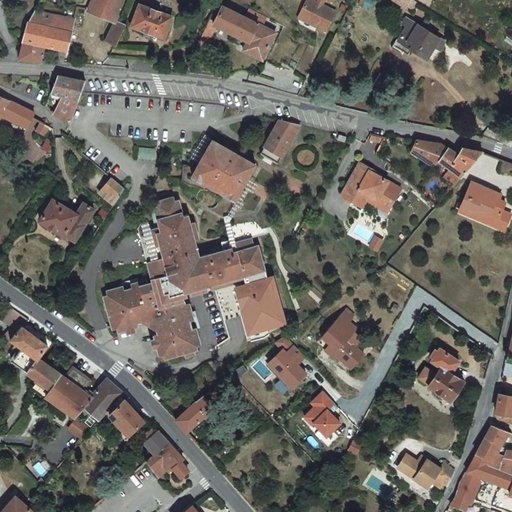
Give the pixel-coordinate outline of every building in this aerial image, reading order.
[(90,0),(87,11),(113,21),(124,0),(90,0)] [(215,9),(205,28),(202,35),(196,46),(204,50),(217,25),(213,23),(221,6),(223,7),(226,0),(219,0),(219,2),(215,9)] [(234,0),(226,0),(223,7),(244,18),(250,8),(234,0)] [(311,0),(305,0),(299,13),(313,20),(319,22),(317,26),(325,31),(334,11),(321,4),(316,2),(311,0)] [(138,4),(130,25),(163,38),(171,17),(138,4)] [(244,18),(223,7),(221,6),(213,23),(217,25),(247,41),(242,50),(262,60),(275,32),(263,26),(267,17),(250,8),(244,18)] [(44,46),(61,50),(67,52),(67,50),(68,47),(70,41),(71,33),(74,19),(72,19),(33,11),(32,14),(29,19),(27,24),(26,26),(26,28),(22,41),(44,46)] [(296,17),(317,26),(319,22),(313,20),(299,13),(296,17)] [(126,26),(113,21),(103,40),(115,44),(117,45),(126,26)] [(412,24),(403,39),(417,47),(414,53),(429,61),(441,40),(412,24)] [(403,39),(397,49),(412,57),(414,53),(417,47),(403,39)] [(21,44),(17,59),(21,59),(28,60),(40,61),(44,46),(22,41),(21,44)] [(63,63),(67,52),(61,50),(57,62),(63,63)] [(62,119),(70,125),(86,80),(78,79),(57,75),(50,92),(60,94),(53,113),(55,115),(62,119)] [(13,102),(0,95),(0,114),(26,128),(32,116),(34,114),(33,113),(31,112),(29,110),(28,109),(26,108),(24,107),(13,102)] [(295,113),(285,111),(266,146),(262,153),(279,163),(306,116),(301,115),(295,113)] [(53,129),(45,124),(39,133),(47,139),(53,129)] [(381,141),(383,136),(370,132),(369,138),(381,141)] [(211,137),(205,133),(191,157),(199,162),(205,152),(203,151),(211,137)] [(256,164),(212,139),(205,152),(199,162),(192,175),(235,200),(237,197),(243,187),(249,176),(256,164)] [(454,153),(441,144),(438,143),(433,142),(428,141),(416,139),(410,149),(430,162),(435,157),(449,167),(462,176),(462,175),(471,166),(454,153)] [(454,153),(471,166),(482,152),(479,152),(476,151),(471,150),(461,147),(458,152),(456,151),(454,153)] [(347,198),(363,208),(369,196),(395,211),(405,192),(385,180),(381,178),(379,181),(372,178),(376,172),(365,166),(347,198)] [(462,176),(449,167),(442,176),(454,185),(458,180),(462,176)] [(387,177),(376,172),(372,178),(379,181),(381,178),(385,180),(387,177)] [(227,226),(238,207),(241,208),(245,201),(243,200),(248,190),(253,192),(258,182),(249,176),(243,187),(245,188),(239,198),(237,197),(235,200),(227,214),(220,217),(227,236),(231,249),(235,248),(232,239),(227,226)] [(124,187),(111,177),(99,192),(114,204),(120,194),(123,190),(124,187)] [(475,183),(463,205),(476,213),(473,219),(503,235),(511,219),(503,214),(507,206),(501,203),(498,202),(501,196),(475,183)] [(130,231),(133,239),(144,236),(153,260),(141,265),(148,285),(144,286),(143,282),(134,285),(135,289),(127,292),(126,287),(109,293),(110,297),(106,299),(117,332),(122,331),(123,335),(139,329),(138,326),(142,324),(158,332),(159,336),(155,337),(162,358),(166,357),(167,361),(188,354),(189,359),(197,356),(196,352),(200,350),(181,293),(189,290),(191,295),(207,289),(205,285),(210,283),(212,288),(245,277),(249,289),(265,283),(262,275),(271,273),(260,239),(251,242),(249,234),(232,239),(235,248),(231,249),(227,236),(218,239),(220,243),(208,247),(209,252),(198,255),(185,214),(180,216),(174,199),(170,200),(169,196),(152,202),(154,206),(150,207),(156,224),(142,228),(141,223),(133,226),(130,231)] [(392,215),(395,211),(369,196),(363,208),(367,210),(372,203),(392,215)] [(53,198),(39,219),(74,242),(94,210),(83,204),(77,213),(53,198)] [(459,203),(456,209),(473,219),(476,213),(463,205),(459,203)] [(133,239),(141,265),(153,260),(144,236),(133,239)] [(22,314),(7,304),(0,312),(0,316),(20,331),(23,328),(29,320),(22,314)] [(17,334),(11,341),(22,349),(12,362),(27,374),(39,358),(38,358),(48,346),(23,328),(20,331),(20,332),(17,334)] [(339,333),(328,346),(336,352),(334,355),(351,370),(364,355),(339,333)] [(283,349),(268,362),(290,385),(305,372),(298,364),(306,357),(286,335),(276,341),(283,349)] [(506,357),(502,379),(510,382),(511,380),(511,372),(511,371),(511,338),(508,357),(506,357)] [(425,368),(418,378),(428,385),(427,387),(450,402),(464,381),(450,372),(458,361),(438,349),(437,351),(434,349),(429,357),(432,359),(430,362),(440,367),(435,375),(425,368)] [(74,417),(82,407),(91,397),(81,390),(90,379),(73,366),(65,378),(41,360),(39,358),(27,374),(35,380),(45,387),(51,391),(46,397),(64,410),(71,415),(74,417)] [(290,385),(268,362),(266,364),(288,387),(290,385)] [(242,364),(230,371),(237,378),(246,369),(242,364)] [(91,397),(82,407),(99,420),(106,411),(123,392),(121,390),(115,385),(106,377),(91,397)] [(315,405),(304,415),(312,423),(313,422),(326,435),(332,430),(339,422),(327,409),(334,402),(323,390),(311,401),(315,405)] [(123,392),(106,411),(111,416),(128,434),(144,420),(125,399),(127,396),(123,392)] [(511,396),(499,393),(497,405),(496,411),(496,413),(511,416),(511,396)] [(192,405),(176,420),(187,432),(216,407),(205,395),(198,402),(197,401),(192,405)] [(106,411),(99,420),(103,424),(111,416),(106,411)] [(511,416),(496,413),(496,415),(496,416),(496,417),(497,418),(497,419),(498,419),(511,422),(511,416)] [(77,419),(69,429),(81,440),(91,429),(77,419)] [(313,422),(312,423),(309,426),(327,446),(337,436),(332,430),(326,435),(313,422)] [(511,430),(492,425),(479,448),(476,453),(492,458),(500,460),(506,452),(497,447),(505,434),(510,435),(511,430)] [(145,443),(155,454),(169,442),(158,431),(158,432),(153,427),(146,434),(150,439),(145,443)] [(504,446),(510,435),(505,434),(497,447),(506,452),(508,447),(504,446)] [(169,442),(155,454),(147,461),(155,472),(172,458),(176,463),(186,475),(193,469),(195,467),(171,439),(169,442)] [(351,444),(347,452),(354,456),(359,447),(351,444)] [(510,488),(509,494),(511,494),(511,447),(508,447),(506,452),(500,460),(492,458),(476,453),(463,478),(459,484),(475,492),(482,477),(510,488)] [(172,458),(155,472),(159,477),(176,463),(172,458)] [(442,487),(444,482),(440,480),(445,472),(440,469),(421,459),(418,466),(411,480),(429,488),(432,482),(442,487)] [(140,467),(135,461),(129,466),(134,472),(140,467)] [(401,475),(411,480),(418,466),(408,461),(401,475)] [(449,484),(456,469),(443,463),(440,469),(445,472),(440,480),(444,482),(449,484)] [(466,501),(470,502),(475,492),(459,484),(456,496),(466,501)] [(35,511),(17,495),(0,511),(35,511)] [(466,501),(456,496),(455,496),(451,503),(463,509),(466,501)]
